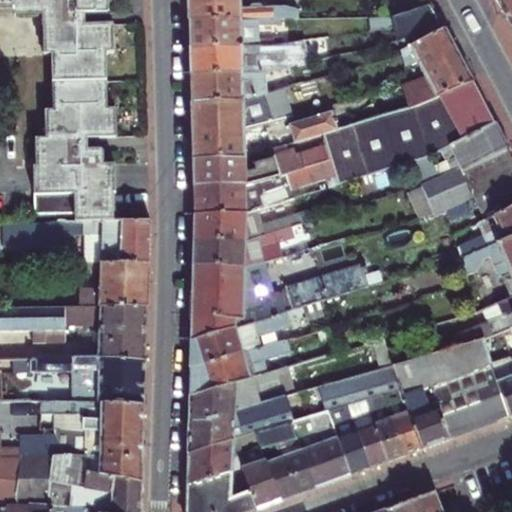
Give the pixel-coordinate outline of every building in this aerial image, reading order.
[(0,0),(0,13),(15,13),(15,18),(42,18),(43,56),(52,56),(54,112),(45,112),(46,140),(35,140),(36,176),(37,214),(76,213),(76,223),(114,222),(113,194),(117,194),(116,174),(116,165),(105,165),(105,150),(89,151),(88,140),(118,139),(117,108),(109,108),(107,56),(115,55),(114,24),(88,25),(88,16),(111,15),(110,0),(0,0)] [(191,0),(192,22),(302,19),(302,13),(301,10),(299,8),(297,6),(293,6),(243,7),(242,0),(191,0)] [(511,0),(497,0),(508,19),(511,26),(511,0)] [(401,41),(423,29),(441,19),(432,4),(394,16),(397,25),(401,41)] [(394,16),(372,17),(374,29),(397,25),(394,16)] [(192,22),(193,47),(274,44),(299,40),(303,40),(302,19),(192,22)] [(441,19),(423,29),(427,39),(446,29),(441,19)] [(361,31),(364,49),(401,41),(397,25),(374,29),(361,31)] [(415,103),(476,84),(446,29),(427,39),(403,53),(404,56),(409,65),(419,61),(430,81),(419,84),(417,80),(409,82),(415,103)] [(194,74),(268,72),(311,62),(308,51),(302,52),(299,40),(274,44),(193,47),(194,74)] [(268,72),(194,74),(195,102),(247,99),(269,93),(298,85),(296,78),(269,81),(268,72)] [(415,103),(355,122),(323,132),(327,146),(331,159),(426,130),(485,102),(476,84),(415,103)] [(195,102),(196,129),(249,127),(271,121),(321,107),(318,97),(293,104),(288,101),(271,106),(269,93),(247,99),(195,102)] [(331,159),(339,184),(408,162),(432,157),(453,146),(496,124),(485,102),(426,130),(331,159)] [(196,129),(197,158),(248,157),(323,132),(355,122),(350,108),(295,124),(297,133),(272,141),(271,121),(249,127),(196,129)] [(453,146),(464,170),(508,148),(496,124),(453,146)] [(248,157),(197,158),(198,187),(247,185),(283,174),(331,159),(327,146),(293,156),(292,152),(254,163),(255,170),(249,171),(248,157)] [(470,202),(482,196),(511,181),(511,156),(508,149),(508,148),(464,170),(456,174),(470,202)] [(247,185),(198,187),(199,215),(249,213),(258,210),(266,207),(267,195),(286,188),(283,174),(247,185)] [(511,181),(482,196),(492,218),(511,208),(511,181)] [(199,215),(198,241),(250,242),(308,223),(325,218),(322,207),(263,224),(258,210),(249,213),(199,215)] [(457,248),(460,260),(511,237),(511,208),(492,218),(480,223),(485,236),(457,248)] [(65,220),(58,221),(59,234),(102,233),(102,260),(150,262),(151,220),(138,222),(114,222),(76,223),(68,222),(65,220)] [(197,266),(248,267),(268,262),(306,252),(304,244),(285,249),(284,243),(312,235),(308,223),(250,242),(198,241),(197,266)] [(506,277),(511,289),(511,237),(460,260),(465,276),(481,270),(484,260),(492,257),(501,279),(506,277)] [(101,270),(100,305),(149,306),(150,262),(102,260),(80,260),(80,269),(101,270)] [(268,262),(248,267),(197,266),(195,339),(282,313),(277,295),(268,262)] [(277,295),(282,313),(320,302),(365,289),(358,266),(289,288),(290,291),(277,295)] [(511,296),(485,308),(490,321),(459,333),(462,343),(481,336),(501,330),(511,325),(511,296)] [(194,368),(235,356),(235,349),(254,343),(253,339),(285,329),(283,321),(301,315),(303,321),(323,315),(320,302),(282,313),(195,339),(194,368)] [(149,306),(100,305),(64,304),(64,306),(0,306),(0,329),(63,328),(63,338),(78,338),(77,355),(147,359),(149,306)] [(336,325),(327,328),(330,336),(338,334),(336,325)] [(510,418),(494,371),(481,336),(462,343),(396,367),(401,391),(409,412),(424,450),(451,439),(510,418)] [(386,338),(376,341),(384,370),(396,367),(386,338)] [(194,368),(193,396),(268,373),(265,362),(290,353),(287,340),(235,356),(194,368)] [(146,404),(147,359),(77,355),(34,357),(35,371),(73,370),(74,401),(99,401),(146,404)] [(511,416),(511,364),(494,371),(510,418),(511,416)] [(320,388),(327,413),(330,412),(401,391),(396,367),(384,370),(320,388)] [(193,396),(192,425),(289,397),(295,395),(288,368),(268,373),(193,396)] [(191,452),(243,437),(259,432),(296,421),(289,397),(192,425),(191,452)] [(145,431),(146,404),(99,401),(74,401),(72,401),(62,401),(42,402),(42,414),(85,415),(85,429),(145,431)] [(304,449),(319,488),(354,475),(340,436),(330,412),(327,413),(296,421),(259,432),(263,446),(280,440),(288,437),(289,443),(301,440),(300,436),(319,431),(323,443),(304,449)] [(424,450),(409,412),(391,418),(392,420),(405,456),(424,450)] [(405,456),(392,420),(375,426),(388,463),(405,456)] [(388,463),(375,426),(374,425),(358,430),(371,469),(388,463)] [(145,431),(85,429),(83,429),(83,444),(65,444),(64,453),(144,456),(145,431)] [(371,469),(358,430),(340,436),(354,475),(371,469)] [(191,452),(190,484),(235,469),(235,456),(244,453),(243,437),(191,452)] [(319,488),(304,449),(286,456),(301,495),(319,488)] [(244,453),(250,478),(261,509),(283,501),(269,461),(268,460),(259,463),(257,454),(253,455),(251,450),(244,453)] [(51,480),(54,453),(22,454),(18,502),(32,503),(55,505),(87,507),(107,511),(142,511),(144,481),(89,471),(87,486),(51,480)] [(64,453),(54,453),(51,480),(87,486),(89,471),(144,481),(144,456),(64,453)] [(18,502),(22,454),(0,455),(0,511),(9,511),(10,502),(18,502)] [(286,456),(269,461),(283,501),(301,495),(286,456)] [(254,511),(261,509),(250,478),(235,483),(235,469),(190,484),(188,511),(254,511)] [(448,511),(441,492),(425,498),(429,511),(448,511)] [(429,511),(425,498),(385,511),(429,511)] [(32,503),(32,511),(55,511),(55,505),(32,503)]
